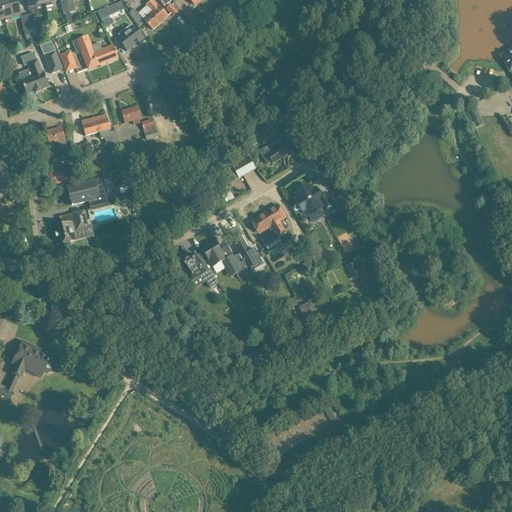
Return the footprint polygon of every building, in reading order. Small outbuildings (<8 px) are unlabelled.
[(0,0),(5,20),(20,16),(15,0),(0,0)] [(30,30),(36,28),(33,19),(40,17),(37,5),(45,3),(44,0),(27,0),(32,15),(26,16),(30,30)] [(70,14),(66,0),(60,2),(64,15),(65,15),(68,25),(68,24),(72,23),(70,14)] [(76,12),(72,0),(67,0),(66,0),(70,14),(76,12)] [(138,14),(145,22),(146,23),(153,31),(168,17),(161,10),(158,6),(158,7),(153,1),(147,6),(138,14)] [(116,5),(97,12),(101,21),(119,12),(116,5)] [(173,17),(177,13),(171,5),(166,9),(173,17)] [(31,36),(30,30),(26,16),(20,18),(25,37),(31,36)] [(127,52),(143,39),(135,28),(134,29),(126,17),(118,23),(127,34),(119,40),(116,38),(112,41),(114,44),(113,44),(118,51),(123,47),(127,52)] [(92,47),(87,36),(76,40),(77,42),(73,43),(77,54),(81,52),(88,70),(98,66),(118,59),(116,54),(117,54),(116,52),(113,46),(102,50),(99,44),(92,47)] [(511,49),(500,57),(509,72),(510,73),(511,75),(511,74),(511,49)] [(62,63),(74,59),(71,52),(59,56),(62,63)] [(51,75),(62,70),(55,53),(45,57),(51,75)] [(34,54),(21,59),(25,67),(28,66),(30,70),(30,71),(29,75),(30,78),(22,82),(27,97),(36,93),(36,95),(41,92),(41,91),(49,88),(43,73),(42,73),(38,61),(37,61),(34,54)] [(171,101),(158,105),(169,135),(181,131),(171,101)] [(140,123),(139,120),(141,119),(137,108),(122,112),(125,124),(133,121),(134,125),(140,123)] [(477,128),(483,125),(476,109),(470,112),(477,128)] [(100,133),(100,136),(111,133),(106,116),(81,123),(85,137),(100,133)] [(156,131),(153,121),(142,124),(144,134),(146,141),(159,137),(157,130),(156,131)] [(67,149),(62,129),(46,133),(49,144),(57,142),(59,151),(67,149)] [(105,152),(107,160),(113,158),(112,152),(120,150),(118,143),(115,132),(111,133),(100,136),(102,140),(105,139),(107,146),(109,150),(105,151),(105,152)] [(315,147),(320,144),(313,134),(308,138),(315,147)] [(263,149),(259,152),(268,165),(271,162),(273,164),(282,159),(283,159),(287,157),(288,158),(295,154),(290,145),(288,142),(288,141),(281,145),(278,140),(263,149)] [(90,162),(97,160),(96,157),(89,159),(85,145),(79,146),(83,160),(84,160),(86,165),(91,164),(90,162)] [(6,167),(1,153),(0,153),(0,195),(3,195),(2,192),(12,188),(4,167),(6,167)] [(53,167),(51,162),(49,154),(38,157),(40,165),(38,165),(40,170),(53,167)] [(227,169),(220,173),(227,185),(239,178),(255,170),(250,161),(248,158),(244,161),(243,161),(235,166),(233,167),(228,170),(227,169)] [(68,183),(67,178),(65,172),(46,176),(49,187),(68,183)] [(108,203),(107,200),(102,179),(93,181),(94,183),(78,187),(78,185),(67,188),(72,206),(98,200),(99,205),(108,203)] [(321,209),(325,216),(335,209),(325,194),(320,197),(315,189),(311,192),(307,187),(304,188),(303,186),(297,190),(299,192),(296,194),(299,199),(294,202),(302,214),(306,211),(310,216),(321,209)] [(266,208),(250,217),(253,223),(251,224),(260,239),(262,238),(267,246),(278,238),(278,239),(283,246),(294,239),(287,227),(289,226),(274,201),(265,206),(266,208)] [(64,247),(70,246),(69,243),(76,241),(75,233),(89,230),(87,220),(89,219),(87,211),(85,212),(84,211),(72,214),(74,222),(51,228),(56,246),(63,245),(64,247)] [(352,246),(346,233),(338,237),(343,250),(352,246)] [(241,236),(232,241),(239,254),(235,256),(240,265),(245,274),(264,264),(255,249),(250,252),(241,236)] [(213,268),(222,263),(225,261),(225,260),(221,254),(222,254),(218,247),(219,246),(215,240),(208,245),(209,246),(202,250),(208,262),(209,262),(213,268)] [(370,273),(361,254),(348,260),(358,279),(370,273)] [(184,260),(177,265),(182,273),(183,273),(191,284),(201,277),(203,281),(204,280),(210,290),(218,285),(203,262),(200,263),(195,255),(184,262),(184,260)] [(242,271),(233,256),(225,260),(225,261),(222,263),(224,266),(227,264),(234,276),(242,271)] [(289,301),(282,304),(285,312),(293,309),(289,301)] [(310,302),(299,308),(309,329),(320,324),(324,332),(336,327),(336,325),(339,324),(335,317),(328,301),(313,309),(310,302)] [(271,328),(265,331),(272,343),(267,345),(274,357),(284,351),(271,328)] [(0,385),(0,398),(5,401),(9,393),(12,394),(20,378),(22,379),(26,372),(29,365),(44,372),(48,374),(52,373),(54,368),(53,364),(49,362),(52,356),(34,347),(32,351),(21,346),(12,364),(15,366),(11,374),(13,375),(6,391),(3,390),(4,388),(0,385)] [(259,347),(245,357),(253,369),(267,359),(259,347)]
